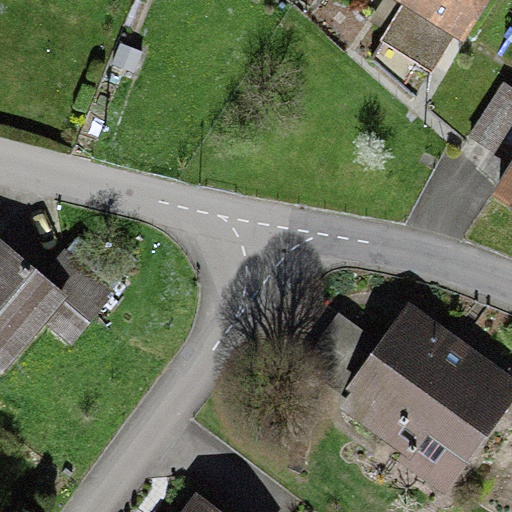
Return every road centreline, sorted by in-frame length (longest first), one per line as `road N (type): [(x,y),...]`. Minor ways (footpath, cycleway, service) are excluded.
road 1 (residential): [(247,224),(229,326),(88,511)]
road 2 (residential): [(247,224),(434,253),(511,280)]
road 3 (residential): [(0,164),(247,224)]
